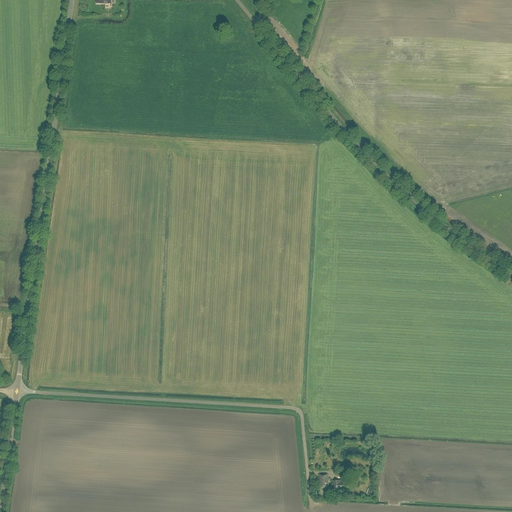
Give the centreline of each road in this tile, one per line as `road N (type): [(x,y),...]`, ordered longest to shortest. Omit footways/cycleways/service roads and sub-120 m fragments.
road 1 (tertiary): [(16,391),(70,0)]
road 2 (unclassified): [(511,274),(384,173),(236,0)]
road 3 (unclassified): [(309,497),(294,409),(16,391)]
road 4 (tertiary): [(0,511),(16,391)]
